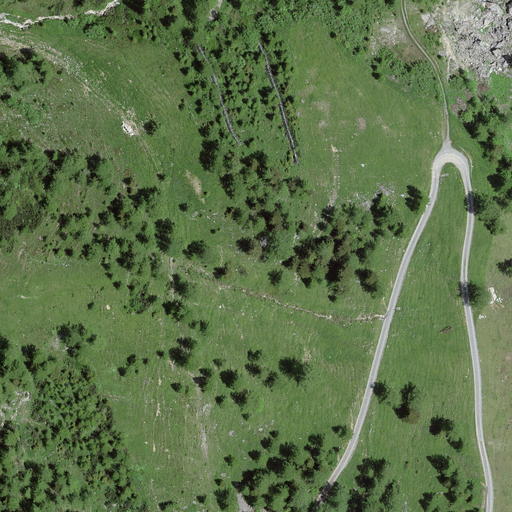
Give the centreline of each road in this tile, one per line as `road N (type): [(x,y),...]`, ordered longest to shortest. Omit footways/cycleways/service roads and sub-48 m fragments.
road 1 (track): [(448,154),(410,249),(361,419),(315,511)]
road 2 (track): [(490,511),(466,295),(472,208),(462,162),(448,154)]
